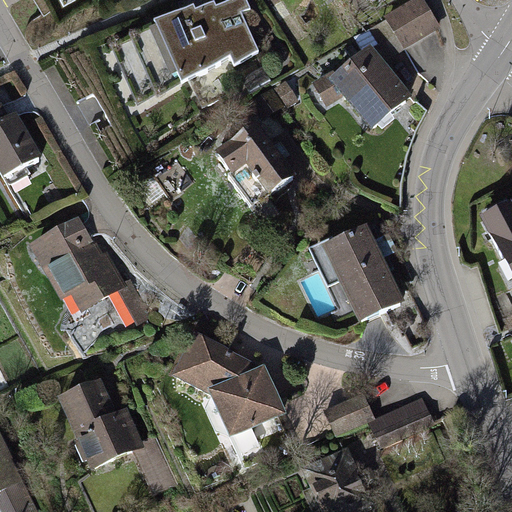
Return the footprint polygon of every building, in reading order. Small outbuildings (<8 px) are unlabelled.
[(157,30),(114,45),(138,109),(182,85),(183,90),(232,58),(236,69),(261,54),(242,14),(250,11),(246,0),(235,0),(216,9),(215,4),(195,12),(194,7),(156,25),(157,30)] [(424,0),(416,0),(386,17),(389,22),(356,39),(366,54),(373,48),(387,66),(404,50),(441,30),(424,0)] [(335,74),(314,85),(328,109),(347,98),(373,131),(413,101),(387,66),(373,48),(366,54),(338,76),(335,74)] [(268,70),(243,80),(248,95),(273,86),(268,70)] [(2,108),(0,109),(0,179),(2,182),(41,161),(16,115),(8,120),(2,108)] [(260,125),(216,156),(254,210),(298,180),(260,125)] [(511,205),(486,218),(511,273),(511,205)] [(79,221),(33,249),(62,304),(72,298),(81,315),(119,293),(138,327),(152,319),(130,281),(124,284),(107,255),(102,258),(79,221)] [(369,227),(324,248),(360,326),(406,305),(369,227)] [(196,336),(175,378),(211,400),(231,442),(289,417),(267,369),(262,370),(196,336)] [(101,382),(58,402),(90,473),(133,454),(152,497),(178,486),(155,436),(142,442),(128,411),(117,416),(101,382)] [(325,414),(337,440),(367,425),(380,453),(434,427),(422,401),(377,423),(366,398),(325,414)] [(0,438),(0,497),(5,495),(11,511),(34,511),(21,480),(18,482),(0,438)] [(361,511),(374,506),(348,450),(301,472),(321,511),(361,511)]
